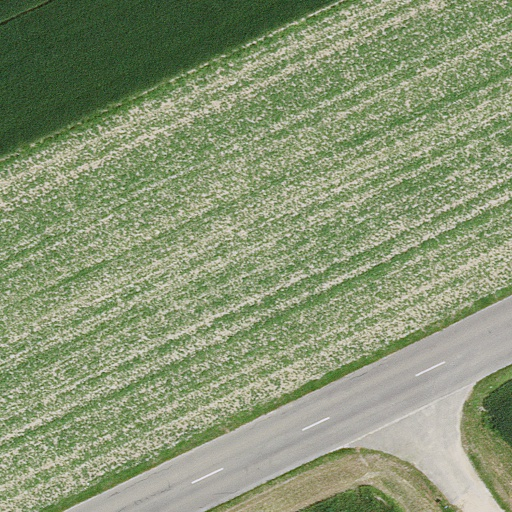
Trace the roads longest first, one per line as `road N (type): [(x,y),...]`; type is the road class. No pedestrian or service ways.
road 1 (tertiary): [(132,511),(511,326)]
road 2 (track): [(483,511),(377,392)]
